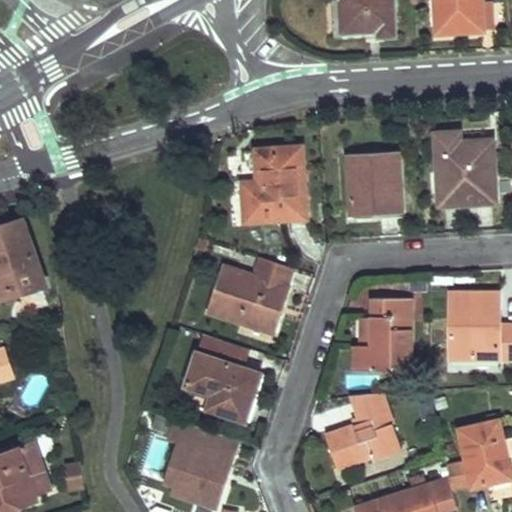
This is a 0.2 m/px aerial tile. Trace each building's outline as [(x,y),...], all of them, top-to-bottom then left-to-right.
[(397,39),(395,0),(339,0),(339,4),(341,36),(379,34),(381,40),(397,39)] [(483,7),(482,0),(433,0),(437,37),(484,37),(483,7)] [(341,36),(339,4),(334,4),(336,44),(342,44),(341,36)] [(497,6),(483,7),(484,37),(499,37),(497,6)] [(460,136),(438,137),(442,207),(496,204),(492,145),(461,146),(460,136)] [(303,151),(256,154),(258,186),(244,188),(246,226),(308,221),(303,151)] [(399,158),(349,161),(353,205),(372,205),(373,216),(382,216),(381,204),(402,204),(399,158)] [(402,204),(381,204),(382,216),(403,214),(402,204)] [(23,221),(0,229),(0,296),(3,303),(48,286),(23,221)] [(255,280),(225,270),(212,314),(275,335),(289,292),(286,290),(293,271),(261,261),(255,280)] [(499,297),(450,297),(451,362),(511,361),(511,327),(501,327),(499,297)] [(409,301),(372,301),(372,322),(373,349),(360,348),(356,348),(356,373),(410,373),(409,301)] [(373,349),(372,322),(361,322),(360,348),(373,349)] [(249,352),(205,337),(198,356),(188,388),(214,397),(209,413),(247,424),(259,387),(256,386),(259,376),(243,371),(249,352)] [(0,384),(14,379),(5,352),(0,353),(0,384)] [(383,395),(352,397),(361,426),(326,438),(337,471),(373,459),(374,462),(403,453),(383,395)] [(240,444),(175,422),(169,440),(178,444),(164,483),(174,488),(172,494),(219,510),(240,444)] [(511,474),(500,424),(461,432),(468,464),(473,486),(474,489),(488,485),(492,505),(511,501),(511,474)] [(52,495),(37,449),(33,450),(0,460),(0,511),(18,511),(24,510),(22,505),(52,495)] [(453,491),(473,486),(468,464),(448,468),(451,482),(453,491)] [(80,467),(66,469),(70,493),(83,491),(80,467)] [(425,479),(411,483),(415,493),(428,489),(425,479)] [(415,493),(357,511),(356,511),(449,511),(457,510),(453,491),(451,482),(428,489),(415,493)]
